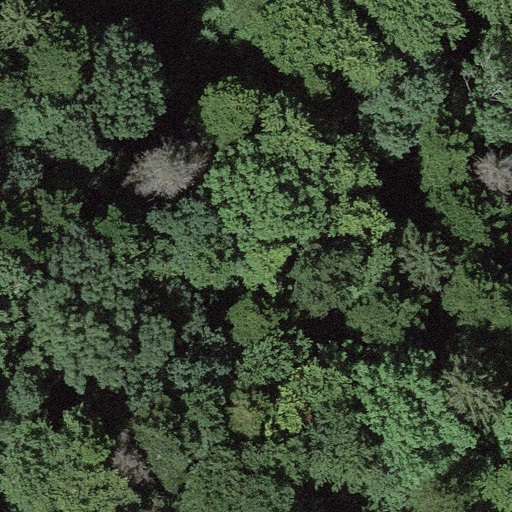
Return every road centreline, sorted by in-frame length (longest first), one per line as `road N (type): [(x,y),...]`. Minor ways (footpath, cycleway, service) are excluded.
road 1 (track): [(68,0),(149,75),(400,159),(511,260)]
road 2 (track): [(149,75),(227,224),(316,511)]
road 3 (track): [(511,205),(435,0)]
